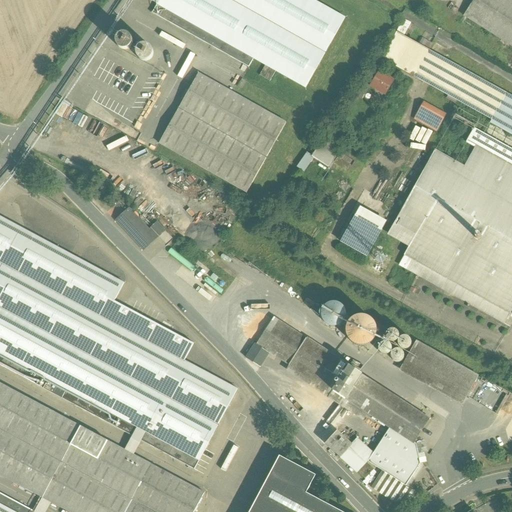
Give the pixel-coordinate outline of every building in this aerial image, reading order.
[(344,19),(310,0),(156,0),(154,5),(305,89),(344,19)] [(511,0),(474,0),(463,19),(511,49),(511,0)] [(511,94),(396,30),(381,57),(490,117),(483,129),(474,124),(463,144),(476,151),(511,171),(511,94)] [(132,59),(152,62),(154,47),(128,44),(126,56),(132,57),(132,59)] [(263,67),(260,76),(270,80),(274,71),(263,67)] [(394,78),(378,69),(368,85),(385,95),(394,78)] [(289,126),(200,74),(159,143),(249,195),(289,126)] [(445,113),(423,100),(414,118),(435,130),(445,113)] [(413,141),(427,145),(431,131),(418,127),(413,141)] [(328,169),(340,150),(322,138),(310,157),(328,169)] [(501,321),(511,300),(511,171),(476,151),(466,169),(434,151),(386,237),(408,249),(399,264),(501,321)] [(295,167),(303,172),(312,158),(305,153),(295,167)] [(366,257),(383,220),(354,207),(337,244),(366,257)] [(149,230),(129,209),(116,221),(144,251),(165,231),(157,223),(149,230)] [(124,283),(0,216),(0,365),(132,437),(141,441),(194,470),(237,390),(184,361),(194,345),(114,301),(124,283)] [(387,430),(373,454),(367,463),(405,487),(420,466),(415,445),(440,409),(280,310),(257,346),(248,361),(258,372),(270,357),(287,367),(284,372),(362,424),(366,416),(387,430)] [(478,377),(417,343),(400,371),(460,406),(478,377)] [(0,474),(69,511),(193,511),(204,493),(134,455),(125,450),(0,383),(0,474)] [(365,468),(367,463),(373,454),(341,429),(324,446),(338,462),(347,453),(365,468)] [(141,441),(132,437),(125,450),(134,455),(141,441)] [(316,476),(280,457),(250,511),(341,511),(306,493),(316,476)] [(0,511),(35,511),(0,493),(0,511)]
